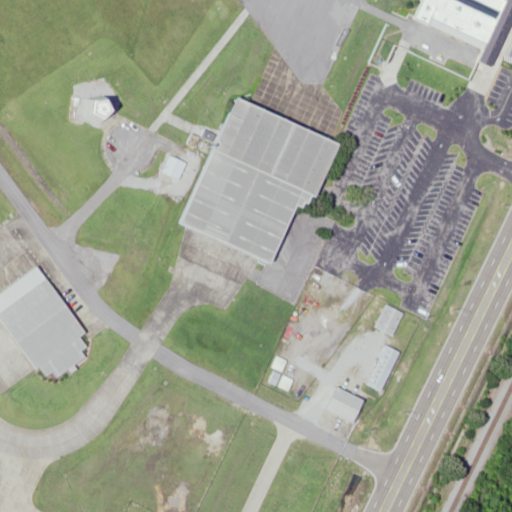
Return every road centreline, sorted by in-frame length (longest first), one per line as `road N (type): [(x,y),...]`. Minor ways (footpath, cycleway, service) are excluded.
road 1 (primary): [(380,511),(511,241)]
road 2 (residential): [(511,14),(463,128),(477,155),(511,171)]
